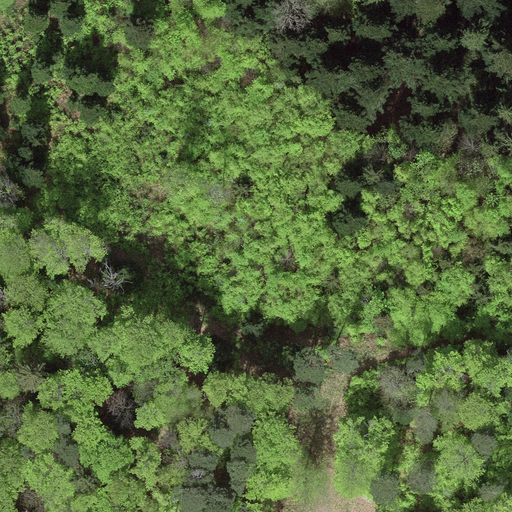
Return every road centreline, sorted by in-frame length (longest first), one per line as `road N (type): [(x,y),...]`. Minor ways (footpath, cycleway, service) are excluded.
road 1 (track): [(511,15),(251,37),(167,61),(106,116),(55,184),(0,344)]
road 2 (track): [(324,511),(331,412),(349,366),(408,347),(511,335)]
